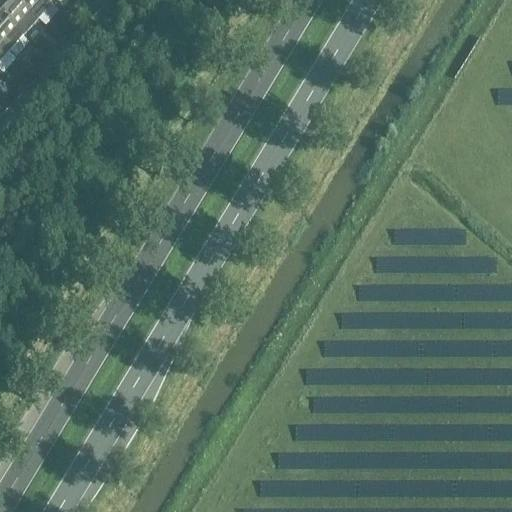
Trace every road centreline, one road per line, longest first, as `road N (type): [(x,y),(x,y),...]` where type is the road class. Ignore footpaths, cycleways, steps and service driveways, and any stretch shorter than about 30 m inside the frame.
road 1 (trunk): [(62,511),(373,0)]
road 2 (trunk): [(307,0),(0,505)]
